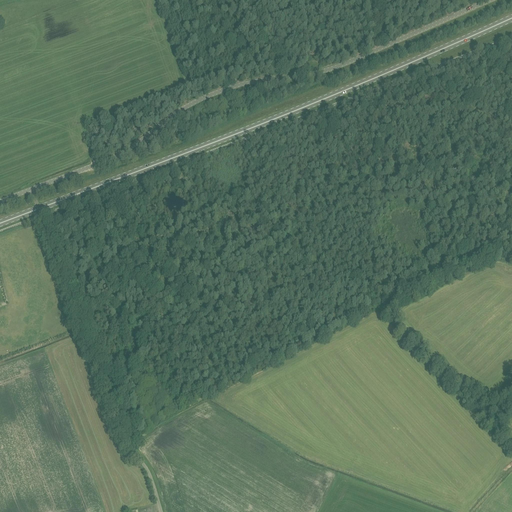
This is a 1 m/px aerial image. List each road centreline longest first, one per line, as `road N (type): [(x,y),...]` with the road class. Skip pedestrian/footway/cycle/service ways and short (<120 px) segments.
road 1 (primary): [(38,208),(511,17)]
road 2 (unclassified): [(31,189),(127,149),(201,98),(340,65),(492,0)]
road 3 (unclassified): [(161,511),(126,442),(38,208)]
